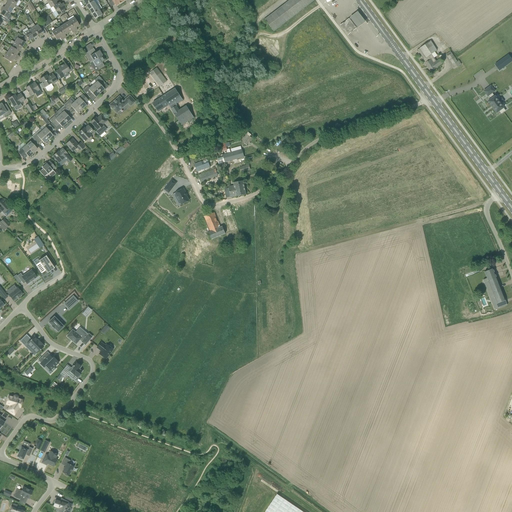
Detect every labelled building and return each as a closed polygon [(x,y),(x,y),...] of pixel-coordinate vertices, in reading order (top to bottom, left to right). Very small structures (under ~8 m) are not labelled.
[(6,5),(12,10),(15,5),(7,0),(6,2),(7,3),(6,5)] [(53,7),(57,4),(56,2),(58,1),(57,0),(53,0),(48,3),(51,8),(53,7)] [(290,0),(264,20),(273,32),(314,0),(313,0),(290,0)] [(90,10),(97,5),(94,1),(86,5),(87,6),(87,5),(90,10)] [(56,11),(64,6),(63,3),(60,5),(59,3),(57,4),(53,7),(56,11)] [(12,10),(6,5),(4,8),(3,7),(1,9),(9,14),(12,10)] [(92,14),(92,15),(93,14),(100,10),(97,5),(90,10),(92,14)] [(64,6),(56,11),(58,16),(61,14),(64,12),(65,12),(63,10),(66,8),(64,6)] [(9,14),(1,9),(0,11),(1,12),(0,13),(0,14),(2,16),(0,19),(6,22),(7,20),(9,21),(12,16),(9,14)] [(95,19),(103,15),(100,10),(93,14),(95,19)] [(358,10),(350,16),(358,27),(366,20),(358,10)] [(67,20),(68,22),(75,32),(77,30),(76,28),(79,26),(74,17),(76,16),(74,14),(72,15),(73,16),(67,20)] [(35,26),(33,23),(29,17),(27,19),(29,21),(31,25),(38,35),(38,34),(42,32),(38,25),(35,26)] [(340,26),(347,36),(350,34),(355,30),(357,28),(349,19),(347,20),(342,24),(340,26)] [(68,22),(63,25),(68,33),(71,31),(72,33),(75,32),(68,22)] [(38,36),(38,35),(31,25),(29,26),(31,29),(28,30),(33,38),(37,35),(38,36)] [(60,27),(57,29),(64,39),(66,37),(65,35),(68,33),(63,25),(60,27)] [(61,40),(64,39),(57,29),(52,32),(56,40),(60,38),(61,40)] [(28,41),(33,38),(28,30),(24,33),(25,36),(23,38),(25,41),(28,40),(28,41)] [(22,46),(24,44),(25,43),(24,42),(25,41),(23,38),(22,36),(20,35),(18,38),(17,38),(14,43),(22,48),(22,47),(22,46)] [(19,52),(19,51),(22,47),(22,48),(14,43),(11,41),(10,43),(13,45),(11,47),(19,52)] [(425,63),(430,72),(436,68),(442,64),(439,60),(436,62),(431,54),(437,51),(430,41),(420,48),(417,50),(426,63),(425,63)] [(19,52),(11,47),(7,52),(17,59),(19,56),(17,55),(19,52)] [(85,54),(90,63),(102,56),(99,51),(96,52),(93,49),(88,52),(85,54)] [(7,52),(6,54),(4,58),(11,63),(13,60),(16,61),(17,59),(7,52)] [(447,56),(455,69),(461,65),(459,61),(457,62),(452,53),(450,52),(446,54),(447,56)] [(511,61),(511,59),(508,55),(495,65),(499,71),(511,61)] [(105,61),(102,56),(90,63),(95,72),(105,67),(102,63),(105,61)] [(58,80),(60,79),(65,77),(63,74),(66,72),(67,73),(68,73),(73,70),(68,63),(65,64),(63,65),(59,67),(60,69),(56,72),(55,73),(58,80)] [(150,73),(160,87),(167,82),(156,68),(150,73)] [(51,84),(51,85),(57,81),(53,74),(49,76),(50,76),(48,78),(46,75),(40,79),(42,83),(44,86),(45,88),(51,84)] [(93,86),(100,93),(104,89),(102,87),(105,83),(99,76),(94,80),(96,83),(93,86)] [(27,99),(35,94),(40,90),(35,83),(32,85),(32,84),(31,85),(30,86),(25,88),(27,90),(23,92),(27,99)] [(490,100),(499,111),(502,109),(504,112),(507,109),(505,106),(506,106),(497,94),(497,95),(494,91),(497,90),(493,84),(486,89),(490,95),(490,94),(493,98),(490,100)] [(100,93),(93,86),(90,88),(87,86),(83,90),(89,98),(93,95),(95,97),(100,93)] [(175,89),(153,103),(158,111),(168,104),(182,126),(194,118),(186,106),(179,110),(176,106),(177,106),(176,104),(183,100),(175,89)] [(75,102),(82,109),(86,105),(84,103),(87,100),(83,95),(80,92),(76,96),(77,100),(75,102)] [(25,101),(20,94),(17,96),(16,97),(15,95),(8,99),(14,108),(25,101)] [(130,106),(135,102),(129,96),(125,100),(125,101),(124,102),(119,97),(109,105),(111,107),(111,108),(112,109),(113,109),(115,111),(118,109),(121,109),(128,103),(130,106)] [(82,109),(75,102),(72,104),(69,103),(65,106),(72,114),(75,111),(77,113),(82,109)] [(7,112),(1,104),(0,104),(0,116),(3,114),(5,117),(11,113),(9,110),(7,112)] [(29,104),(25,106),(30,113),(34,111),(31,107),(29,104)] [(60,116),(66,123),(71,119),(68,117),(72,114),(65,106),(61,110),(61,112),(62,113),(60,116)] [(100,128),(107,121),(101,115),(97,119),(96,117),(90,122),(97,130),(95,132),(100,137),(104,132),(100,128)] [(60,125),(62,127),(66,123),(60,116),(57,118),(54,116),(49,121),(56,128),(60,125)] [(42,132),(48,139),(53,135),(50,133),(54,130),(49,125),(42,132)] [(82,129),(78,133),(85,141),(91,136),(90,134),(93,131),(89,126),(84,131),(82,129)] [(32,137),(34,139),(38,144),(41,141),(44,143),(48,139),(42,132),(40,130),(32,137)] [(247,134),(241,141),(247,145),(252,138),(247,134)] [(26,146),(33,153),(37,149),(35,147),(38,144),(34,139),(26,146)] [(72,139),(66,144),(73,152),(76,149),(77,149),(80,152),(84,147),(80,143),(78,145),(72,139)] [(28,157),(33,153),(26,146),(23,142),(19,146),(22,150),(18,153),(23,158),(26,155),(28,157)] [(125,150),(122,147),(121,146),(115,152),(118,155),(125,150)] [(59,168),(66,162),(67,163),(72,158),(68,154),(63,148),(59,152),(58,151),(53,156),(55,159),(54,159),(56,161),(56,160),(58,163),(56,165),(59,168)] [(242,149),(223,155),(223,157),(217,159),(219,164),(244,157),(242,149)] [(55,167),(49,161),(46,163),(46,162),(43,164),(44,165),(42,167),(43,169),(39,172),(44,177),(48,174),(49,175),(53,171),(52,170),(55,167)] [(201,162),(194,164),(197,171),(209,167),(208,163),(202,165),(201,162)] [(78,172),(85,180),(89,177),(82,169),(78,172)] [(201,182),(218,176),(215,169),(203,174),(198,175),(201,182)] [(168,193),(176,183),(171,179),(164,189),(168,193)] [(245,189),(243,181),(233,183),(234,186),(229,187),(230,190),(235,189),(240,188),(241,190),(245,189)] [(181,203),(189,199),(185,193),(186,192),(183,187),(175,192),(181,203)] [(246,195),(245,189),(241,190),(240,188),(235,189),(230,190),(231,197),(236,196),(236,197),(246,195)] [(3,213),(10,207),(2,199),(0,201),(0,212),(2,211),(3,213)] [(221,211),(229,231),(238,228),(231,209),(225,212),(224,210),(221,211)] [(214,213),(205,216),(211,232),(207,233),(210,240),(226,233),(223,226),(220,227),(218,221),(217,222),(216,218),(214,213)] [(183,255),(199,258),(202,243),(187,240),(183,255)] [(41,274),(45,271),(47,273),(54,268),(53,266),(46,256),(39,261),(40,262),(36,265),(41,274)] [(499,308),(507,305),(505,301),(506,300),(505,300),(497,278),(497,277),(496,277),(493,269),(493,268),(484,272),(487,278),(483,280),(488,292),(492,290),(499,308)] [(21,273),(17,276),(23,284),(25,282),(27,284),(37,277),(31,270),(23,276),(21,273)] [(13,301),(19,297),(23,294),(17,287),(8,294),(13,301)] [(69,310),(78,301),(73,296),(64,304),(69,310)] [(53,329),(54,329),(57,332),(63,327),(53,317),(48,323),(51,326),(51,327),(53,329)] [(72,330),(67,336),(72,340),(71,341),(72,340),(72,341),(72,342),(73,341),(76,344),(80,339),(82,341),(82,342),(85,345),(92,336),(89,333),(87,336),(79,329),(76,332),(72,330)] [(30,352),(34,356),(36,353),(43,346),(43,345),(37,339),(37,340),(33,336),(31,339),(26,334),(19,341),(24,346),(27,343),(33,349),(30,352)] [(98,354),(105,359),(113,349),(106,344),(105,345),(100,342),(96,348),(100,351),(98,354)] [(40,357),(37,360),(40,362),(39,363),(43,367),(45,366),(51,371),(50,371),(51,372),(54,369),(52,367),(57,363),(52,358),(51,359),(47,355),(43,359),(40,357)] [(73,379),(76,381),(80,376),(79,375),(82,372),(79,369),(80,367),(81,366),(80,365),(80,364),(79,364),(78,365),(75,363),(68,372),(75,377),(73,379)] [(63,370),(59,375),(64,378),(68,373),(63,370)] [(9,396),(7,400),(6,404),(7,404),(10,406),(7,410),(14,415),(17,410),(18,410),(19,407),(20,408),(22,400),(18,399),(18,398),(18,397),(17,397),(16,396),(15,396),(14,396),(13,397),(9,396)] [(45,440),(40,451),(44,453),(49,442),(45,440)] [(26,452),(30,454),(33,449),(22,444),(17,456),(19,457),(19,458),(22,460),(22,459),(23,459),(26,452)] [(87,448),(79,444),(77,447),(85,452),(87,448)] [(46,465),(47,463),(53,466),(56,460),(55,459),(57,455),(50,451),(48,456),(46,455),(42,463),(46,465)] [(70,473),(74,467),(69,464),(70,461),(65,458),(61,464),(65,466),(62,472),(65,474),(64,475),(67,476),(67,475),(68,476),(70,473)] [(17,489),(13,497),(20,500),(22,496),(29,499),(32,492),(29,490),(30,489),(29,488),(27,487),(26,488),(23,487),(21,491),(17,489)] [(303,511),(277,494),(264,511),(303,511)] [(62,503),(55,500),(53,506),(58,508),(57,511),(58,511),(63,511),(64,510),(69,511),(72,504),(66,502),(67,502),(63,500),(62,503)]
